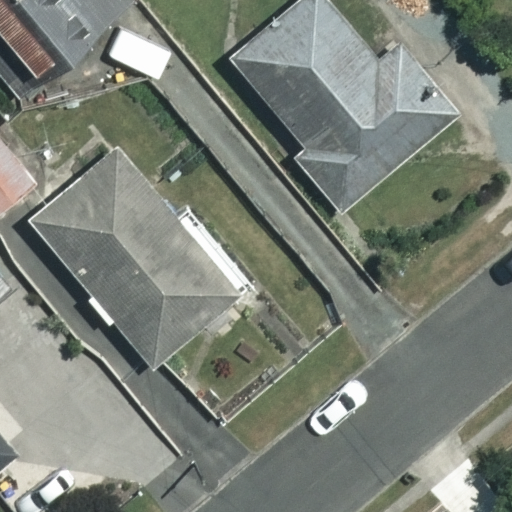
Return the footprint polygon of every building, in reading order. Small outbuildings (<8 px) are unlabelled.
[(120,0),(0,0),(0,77),(12,92),(120,0)] [(375,59),(326,0),(281,0),(222,49),(296,138),(285,147),(333,205),(450,108),(395,42),(375,59)] [(0,197),(31,171),(0,133),(0,197)] [(233,285),(108,137),(21,210),(146,359),(233,285)] [(80,336),(12,249),(0,258),(0,390),(4,396),(80,336)] [(0,457),(14,446),(0,428),(0,457)]
